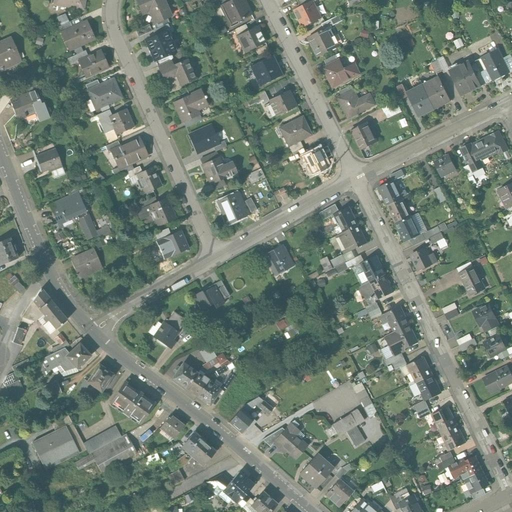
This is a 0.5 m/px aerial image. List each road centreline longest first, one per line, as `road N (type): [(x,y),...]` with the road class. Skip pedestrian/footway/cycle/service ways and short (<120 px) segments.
road 1 (residential): [(355,176),(511,495)]
road 2 (residential): [(85,327),(314,511)]
road 3 (residential): [(214,256),(123,57),(112,0)]
road 4 (residential): [(0,150),(41,253),(85,327)]
road 5 (residential): [(268,0),(355,176)]
road 6 (residential): [(355,176),(502,106)]
road 7 (residential): [(214,256),(355,176)]
road 8 (residential): [(85,327),(214,256)]
